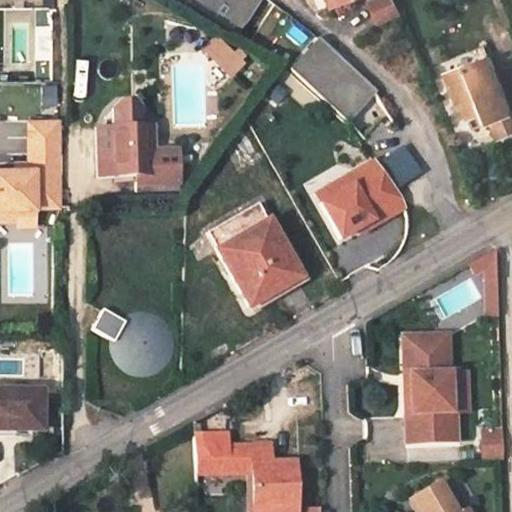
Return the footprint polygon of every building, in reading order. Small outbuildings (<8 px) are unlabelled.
[(181,0),(239,36),(261,0),(181,0)] [(395,0),(376,0),(371,2),(379,22),(401,13),(395,0)] [(508,28),(511,25),(505,8),(501,9),(508,28)] [(215,38),(204,49),(233,78),(244,66),(215,38)] [(317,39),(289,71),(349,125),(377,93),(317,39)] [(449,73),(490,57),(486,46),(445,62),(449,73)] [(466,105),(471,118),(482,114),(486,124),(491,122),(498,139),(511,132),(511,112),(511,113),(490,57),(449,73),(462,107),(466,105)] [(41,86),(43,104),(58,103),(56,84),(41,86)] [(482,114),(471,118),(475,128),(486,124),(482,114)] [(61,119),(29,119),(29,165),(0,165),(0,204),(17,204),(17,212),(34,212),(34,204),(62,204),(61,119)] [(98,155),(98,177),(136,176),(136,192),(177,191),(176,151),(153,152),(152,128),(110,129),(110,154),(98,155)] [(405,149),(380,166),(397,191),(422,174),(405,149)] [(400,198),(375,165),(333,189),(338,198),(321,208),(342,243),(358,233),(373,225),(376,229),(405,213),(400,198)] [(338,198),(333,189),(316,199),(321,208),(338,198)] [(0,204),(0,217),(17,217),(17,212),(17,204),(0,204)] [(256,204),(206,234),(248,307),(268,295),(265,290),(296,273),(256,204)] [(373,225),(358,233),(361,238),(376,229),(373,225)] [(436,321),(499,318),(496,253),(469,254),(471,286),(434,288),(436,321)] [(102,312),(93,329),(113,341),(123,324),(102,312)] [(400,338),(404,415),(410,414),(408,376),(415,376),(413,345),(447,343),(446,336),(400,338)] [(447,343),(413,345),(415,376),(408,376),(410,414),(404,415),(406,445),(456,442),(454,412),(450,413),(447,343)] [(0,392),(0,425),(12,425),(13,431),(41,431),(41,392),(0,392)] [(229,433),(193,433),(195,478),(249,477),(249,511),(298,511),(296,460),(273,460),(272,442),(229,443),(229,433)] [(482,434),(483,462),(503,462),(502,434),(482,434)] [(455,511),(440,484),(414,499),(421,511),(455,511)] [(421,511),(414,499),(409,502),(414,511),(421,511)]
